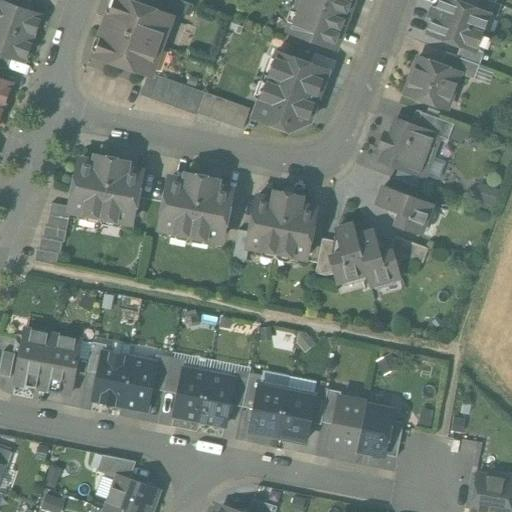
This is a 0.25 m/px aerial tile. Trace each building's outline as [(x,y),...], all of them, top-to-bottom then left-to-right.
[(0,0),(0,2),(27,12),(31,0),(30,0),(0,0)] [(148,74),(151,75),(170,19),(115,0),(113,0),(94,55),(148,74)] [(175,0),(170,0),(167,10),(190,18),(194,7),(175,0)] [(300,0),(288,32),(336,50),(353,0),(300,0)] [(474,9),(449,0),(439,0),(436,10),(432,8),(428,19),(432,21),(427,35),(461,47),(476,52),(476,51),(489,16),(490,15),(474,9)] [(490,15),(489,16),(497,19),(501,6),(483,0),(477,0),(474,9),(490,15)] [(0,28),(32,40),(34,34),(36,35),(40,23),(38,22),(40,17),(27,12),(0,2),(0,28)] [(29,46),(32,40),(0,28),(0,55),(10,59),(23,64),(25,58),(27,59),(31,47),(29,46)] [(457,58),(479,66),(484,54),(476,51),(476,52),(461,47),(457,58)] [(445,54),(441,67),(460,74),(460,75),(474,80),(479,66),(457,58),(445,54)] [(10,59),(0,55),(0,67),(6,70),(10,59)] [(310,67),(277,55),(254,118),(277,127),(279,123),(295,129),(309,123),(332,75),(310,67)] [(310,67),(332,75),(337,63),(314,55),(310,67)] [(405,95),(447,110),(460,75),(460,74),(441,67),(418,59),(405,95)] [(197,115),(204,94),(151,75),(148,74),(140,96),(197,115)] [(0,107),(3,108),(12,85),(0,80),(0,107)] [(204,94),(197,115),(242,131),(250,109),(204,94)] [(404,118),(402,123),(440,137),(440,138),(448,142),(454,125),(417,112),(413,121),(404,118)] [(402,123),(395,121),(389,137),(385,136),(380,150),(384,151),(380,162),(425,179),(440,138),(440,137),(402,123)] [(94,163),(81,160),(78,178),(73,181),(70,195),(73,199),(71,209),(71,213),(129,224),(132,211),(137,208),(140,194),(136,190),(140,172),(127,169),(128,163),(95,157),(94,163)] [(185,181),(172,178),(168,196),(163,198),(160,214),(164,217),(161,231),(220,243),(223,229),(227,227),(230,212),(227,207),(230,190),(217,188),(218,182),(186,175),(185,181)] [(391,179),(387,190),(416,201),(420,189),(391,179)] [(499,191),(479,184),(472,208),(492,214),(499,191)] [(398,227),(422,235),(432,207),(416,201),(387,190),(383,189),(377,205),(390,210),(398,227)] [(273,201),(257,198),(250,234),(247,249),(249,249),(306,260),(316,209),(301,206),(302,198),(275,193),(273,201)] [(71,209),(52,205),(47,229),(45,228),(43,240),(41,240),(39,251),(37,251),(34,263),(56,267),(59,255),(60,256),(62,243),(64,244),(71,213),(71,209)] [(338,284),(366,276),(367,276),(356,237),(357,237),(354,225),(336,230),(339,241),(334,242),(331,258),(336,275),(338,284)] [(247,249),(250,234),(238,231),(233,260),(246,262),(249,249),(247,249)] [(373,232),(357,237),(356,237),(367,276),(366,276),(369,287),(399,279),(395,263),(393,255),(389,253),(376,246),(373,232)] [(394,238),(389,253),(393,255),(395,263),(408,259),(423,265),(428,250),(394,238)] [(331,258),(334,242),(322,240),(315,275),(327,277),(336,275),(331,258)] [(84,296),(78,307),(91,314),(96,302),(84,296)] [(184,315),(187,330),(199,327),(196,312),(184,315)] [(221,319),(220,327),(230,329),(232,321),(221,319)] [(271,329),(260,330),(261,342),(272,341),(271,329)] [(15,386),(42,391),(53,336),(26,331),(15,386)] [(297,344),(306,354),(315,347),(306,334),(299,333),(297,344)] [(81,342),(53,336),(42,391),(70,397),(81,342)] [(87,373),(99,376),(103,354),(105,355),(106,346),(92,343),(87,373)] [(3,353),(0,366),(0,377),(10,379),(15,356),(3,353)] [(94,401),(121,407),(130,360),(105,355),(103,354),(99,376),(94,401)] [(390,356),(376,364),(384,378),(398,370),(390,356)] [(164,393),(171,359),(156,357),(155,365),(156,365),(151,390),(164,393)] [(164,393),(178,396),(183,370),(185,371),(186,362),(171,359),(164,393)] [(155,365),(130,360),(121,407),(146,412),(151,390),(156,365),(155,365)] [(174,417),(199,422),(209,375),(185,371),(183,370),(178,396),(174,417)] [(243,409),(250,375),(235,372),(233,380),(234,380),(229,406),(243,409)] [(233,380),(209,375),(199,422),(225,428),(229,406),(234,380),(233,380)] [(255,411),(260,385),(261,378),(250,375),(243,409),(255,411)] [(250,432),(278,438),(287,391),(260,385),(255,411),(250,432)] [(321,424),(328,391),(316,388),(314,396),(315,396),(309,424),(321,426),(321,424)] [(314,396),(287,391),(278,438),(305,443),(309,424),(315,396),(314,396)] [(321,424),(333,427),(339,398),(340,399),(341,393),(328,391),(321,424)] [(340,399),(339,398),(333,427),(329,449),(356,454),(357,451),(366,406),(366,404),(340,399)] [(393,412),(366,406),(357,451),(371,454),(372,457),(380,458),(384,457),(391,422),(393,412)] [(454,419),(451,432),(463,435),(466,421),(454,419)] [(391,422),(384,457),(396,459),(403,424),(391,422)] [(0,449),(0,466),(2,468),(2,469),(6,471),(12,454),(0,449)] [(117,476),(128,480),(134,463),(102,457),(97,471),(116,478),(117,476)] [(105,511),(108,511),(152,511),(160,491),(128,480),(117,476),(116,478),(105,511)] [(511,511),(511,507),(511,481),(476,476),(470,511),(472,511),(511,511)] [(249,511),(275,511),(277,508),(253,501),(249,511)]
